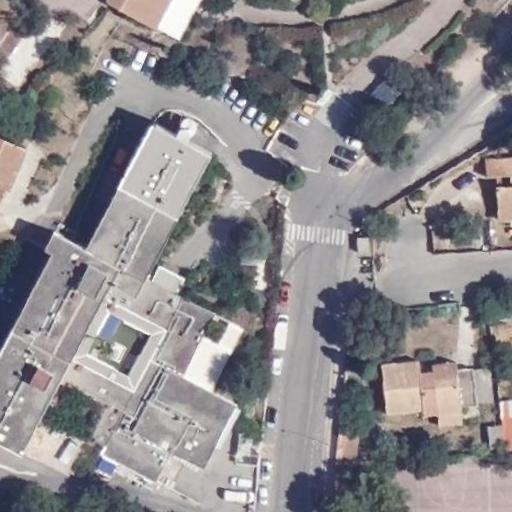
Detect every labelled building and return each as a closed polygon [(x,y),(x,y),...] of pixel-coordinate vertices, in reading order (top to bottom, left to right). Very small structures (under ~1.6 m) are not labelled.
[(110,0),(152,23),(164,0),(110,0)] [(164,0),(152,23),(156,25),(169,0),(164,0)] [(390,108),(401,89),(382,77),(370,96),(390,108)] [(60,380),(105,403),(90,433),(105,441),(101,449),(155,478),(171,445),(187,452),(185,456),(204,466),(237,400),(186,372),(217,311),(177,290),(181,282),(157,269),(152,277),(147,274),(212,150),(153,120),(86,245),(54,229),(47,243),(54,248),(0,351),(0,435),(24,448),(60,380)] [(0,203),(3,205),(27,147),(0,136),(0,203)] [(487,173),(510,171),(511,171),(511,181),(511,182),(498,183),(500,215),(511,215),(511,214),(511,154),(486,156),(487,173)] [(371,247),(369,233),(358,234),(359,249),(371,247)] [(439,413),(462,410),(462,405),(477,404),(473,368),(458,370),(459,376),(435,379),(434,372),(421,374),(419,361),(383,366),(388,414),(424,410),(439,408),(439,413)] [(459,376),(458,370),(457,363),(434,365),(434,372),(435,379),(459,376)] [(511,400),(501,401),(503,417),(511,416),(511,400)] [(463,424),(462,410),(439,413),(440,426),(463,424)] [(511,416),(503,417),(505,450),(511,449),(511,416)] [(497,429),(459,433),(461,451),(499,447),(497,429)] [(355,432),(339,431),(338,450),(338,457),(354,456),(355,432)]
